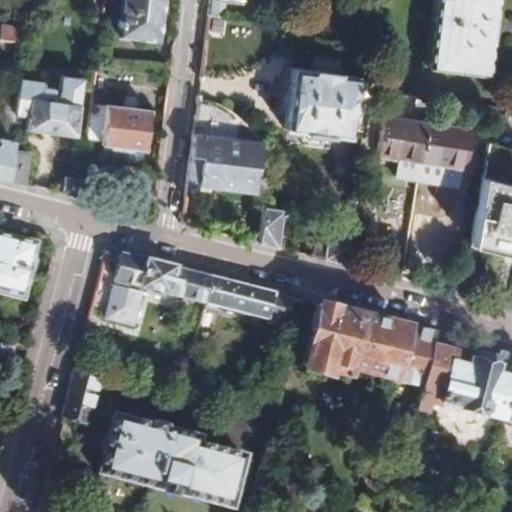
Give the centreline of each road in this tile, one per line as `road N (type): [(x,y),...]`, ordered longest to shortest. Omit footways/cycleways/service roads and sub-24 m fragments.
road 1 (residential): [(160,243),(511,332)]
road 2 (residential): [(90,225),(17,511)]
road 3 (residential): [(192,0),(160,243)]
